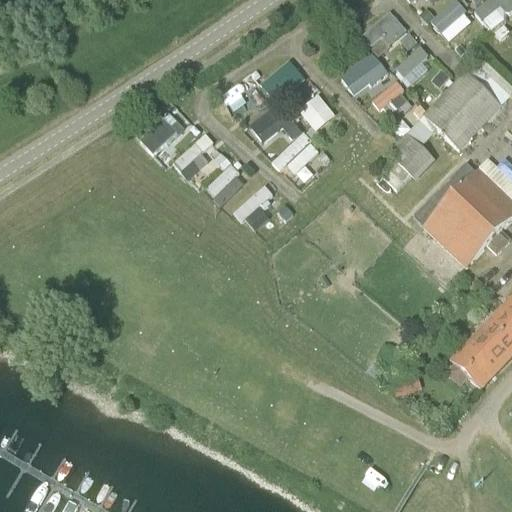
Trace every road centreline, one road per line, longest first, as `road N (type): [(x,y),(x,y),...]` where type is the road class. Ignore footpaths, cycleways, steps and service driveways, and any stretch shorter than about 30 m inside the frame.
road 1 (residential): [(289,199),(191,110),(297,31),(383,0)]
road 2 (unclassified): [(0,176),(268,0)]
road 3 (residential): [(511,383),(460,446),(434,447),(319,388)]
